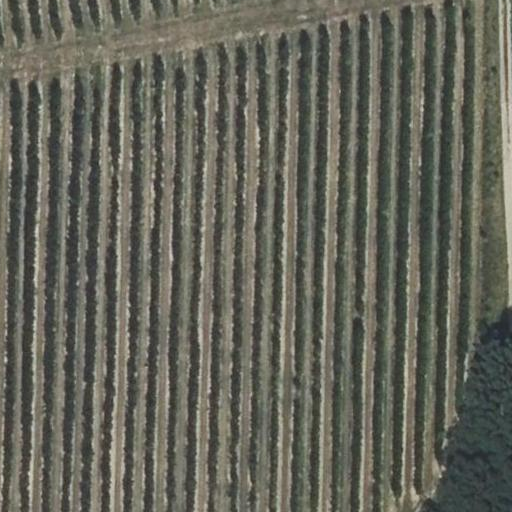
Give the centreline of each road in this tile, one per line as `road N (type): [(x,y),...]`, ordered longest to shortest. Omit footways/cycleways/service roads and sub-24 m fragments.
road 1 (track): [(339,0),(64,53),(0,48)]
road 2 (track): [(511,193),(504,0)]
road 3 (track): [(468,511),(497,451),(511,371)]
